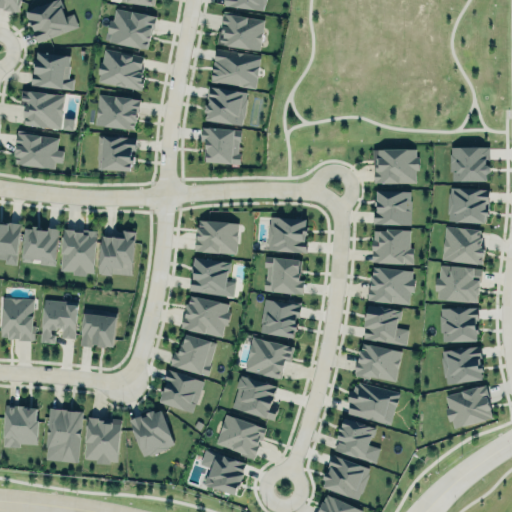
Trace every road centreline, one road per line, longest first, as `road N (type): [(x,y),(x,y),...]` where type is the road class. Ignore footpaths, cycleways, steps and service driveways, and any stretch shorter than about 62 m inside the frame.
road 1 (residential): [(190,0),(167,130),(154,281),(131,376)]
road 2 (residential): [(0,178),(95,188),(341,184)]
road 3 (residential): [(341,184),(322,357),(285,487)]
road 4 (tertiary): [(0,493),(132,511)]
road 5 (residential): [(131,376),(0,362)]
